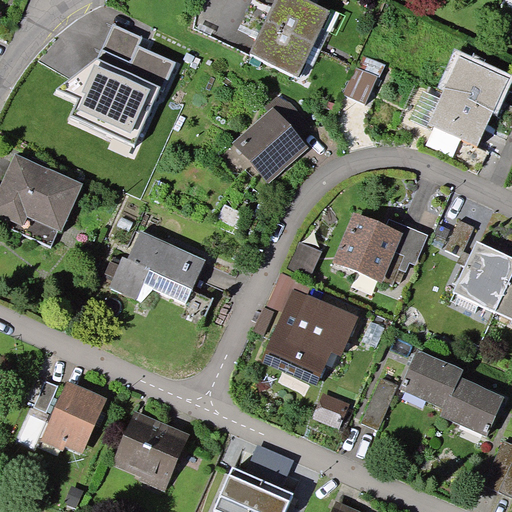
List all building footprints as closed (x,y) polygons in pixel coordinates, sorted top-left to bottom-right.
[(338,20),(300,0),(285,0),(254,59),(304,85),(338,20)] [(175,55),(131,33),(122,53),(165,75),(175,55)] [(151,79),(106,58),(85,101),(130,122),(151,79)] [(511,87),(511,85),(463,64),(433,131),(483,153),(511,87)] [(278,115),(236,150),(271,192),(313,158),(278,115)] [(86,185),(18,155),(0,196),(0,214),(30,228),(35,218),(66,231),(86,185)] [(388,232),(357,219),(339,264),(355,270),(348,287),(391,304),(402,279),(415,284),(433,240),(391,223),(388,232)] [(213,262),(136,229),(109,290),(146,305),(150,296),(191,314),(213,262)] [(323,255),(299,246),(288,274),(312,283),(323,255)] [(511,263),(478,249),(457,299),(511,321),(511,263)] [(287,317),(271,355),(330,380),(341,354),(349,358),(364,323),(309,299),(314,289),(285,276),(270,310),(287,317)] [(472,374),(422,354),(405,393),(453,413),(449,422),(493,441),(510,400),(468,383),(472,374)] [(399,388),(381,380),(362,425),(380,433),(399,388)] [(112,404),(71,385),(45,443),(86,462),(112,404)] [(193,439),(139,415),(116,465),(169,489),(193,439)] [(511,445),(506,443),(489,484),(511,493),(511,445)] [(284,511),(292,494),(232,469),(213,511),(284,511)]
